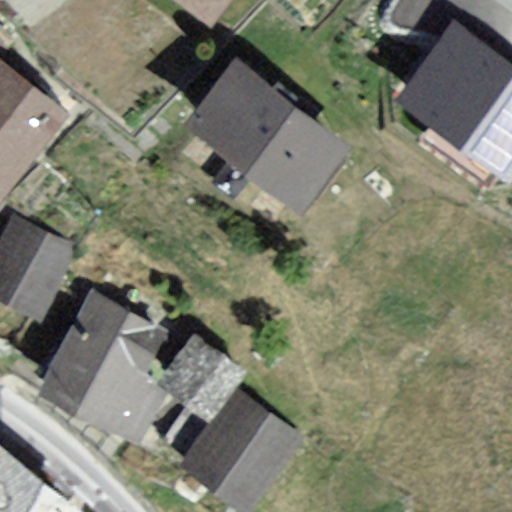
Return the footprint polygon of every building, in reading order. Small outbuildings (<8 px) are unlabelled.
[(235,0),(191,0),(220,21),(235,0)] [(511,162),(511,69),(453,28),(403,98),(506,171),(511,162)] [(356,145),(239,57),(190,122),(308,209),(356,145)] [(0,60),(0,201),(2,203),(71,115),(0,60)] [(78,248),(12,216),(0,241),(0,298),(44,319),(78,248)] [(171,331),(88,293),(41,395),(125,433),(171,331)] [(246,371),(194,336),(160,385),(212,420),(246,371)] [(307,435),(239,390),(188,467),(256,511),(307,435)] [(82,511),(89,499),(3,455),(0,460),(0,511),(82,511)]
